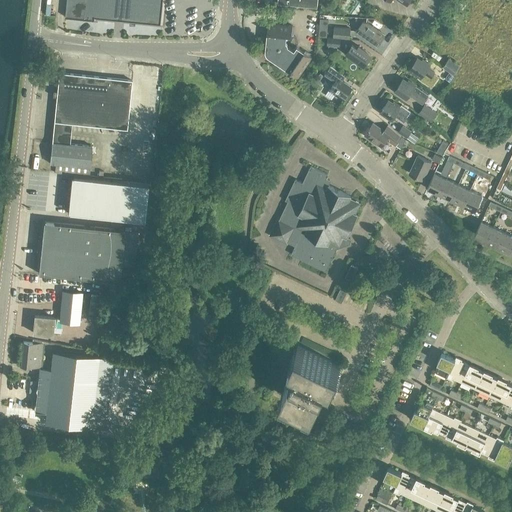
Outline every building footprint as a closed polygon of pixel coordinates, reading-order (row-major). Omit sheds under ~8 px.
[(163,28),(166,0),(67,0),(65,18),(163,28)] [(363,22),(356,31),(378,46),(385,35),(366,23),(363,22)] [(286,44),(286,35),(292,36),(293,26),(268,24),(265,51),(269,51),(270,55),(268,57),(298,78),(312,58),(297,47),(294,52),(287,47),(287,46),(287,45),(287,44),(286,44)] [(328,29),(319,28),(319,37),(327,38),(328,29)] [(334,28),(334,38),(350,39),(350,29),(334,28)] [(328,38),(328,46),(340,47),(341,39),(328,38)] [(352,45),(346,54),(353,58),(352,59),(356,62),(357,61),(364,66),(372,55),(359,46),(358,49),(352,45)] [(418,59),(410,70),(421,78),(424,73),(431,78),(435,73),(428,68),(430,65),(423,60),(422,61),(418,59)] [(330,67),(324,76),(334,83),(329,90),(344,100),(352,88),(342,81),(345,77),(330,67)] [(59,73),(54,122),(127,129),(131,81),(59,73)] [(455,77),(449,73),(445,79),(450,83),(455,77)] [(403,80),(396,91),(407,99),(409,95),(423,104),(429,95),(415,86),(416,86),(409,81),(408,83),(403,80)] [(403,105),(401,107),(394,102),(393,104),(389,101),(381,112),(392,120),(395,116),(404,122),(412,111),(403,105)] [(438,112),(426,104),(419,113),(432,121),(438,112)] [(373,124),(365,135),(382,147),(386,140),(395,146),(401,137),(388,126),(384,131),(373,124)] [(403,126),(399,133),(407,138),(412,132),(403,126)] [(56,165),(90,168),(92,147),(52,143),(50,164),(56,165)] [(442,158),(435,155),(432,160),(439,164),(441,159),(442,158)] [(418,156),(409,174),(423,180),(431,162),(418,156)] [(90,168),(56,165),(55,174),(88,177),(90,168)] [(326,180),(328,175),(311,167),(303,183),(295,180),(285,201),(288,202),(272,236),(295,247),(291,255),(326,272),(337,249),(349,245),(349,244),(347,238),(358,216),(353,213),(357,205),(349,201),(351,197),(328,186),(326,180)] [(439,195),(447,179),(435,173),(427,189),(439,195)] [(73,177),(70,214),(145,221),(148,185),(73,177)] [(458,185),(447,179),(439,195),(450,200),(458,185)] [(458,185),(450,200),(462,206),(470,190),(458,185)] [(511,188),(505,185),(502,191),(511,195),(511,188)] [(470,190),(462,206),(474,212),(482,196),(470,190)] [(44,222),(39,274),(119,282),(124,230),(44,222)] [(474,238),(486,243),(493,227),(481,222),(474,238)] [(505,233),(493,227),(486,243),(497,249),(505,233)] [(497,249),(509,254),(511,248),(511,236),(505,233),(497,249)] [(352,265),(346,278),(352,281),(358,268),(352,265)] [(340,289),(335,300),(342,303),(347,292),(340,289)] [(82,293),(62,291),(60,322),(80,323),(82,293)] [(102,296),(91,295),(89,315),(100,316),(102,296)] [(54,318),(35,316),(33,333),(53,335),(53,328),(56,328),(56,325),(54,325),(54,318)] [(33,343),(23,342),(21,366),(30,367),(31,365),(42,366),(44,345),(33,344),(33,343)] [(330,384),(331,382),(332,382),(340,366),(298,346),(290,362),(294,364),(290,371),(292,372),(282,393),(314,409),(324,387),(332,391),(334,386),(330,384)] [(51,371),(40,370),(35,412),(46,413),(45,423),(91,428),(92,418),(107,420),(113,360),(53,353),(51,371)] [(438,363),(439,363),(436,371),(447,376),(456,359),(444,353),(442,353),(438,363)] [(457,357),(456,359),(447,376),(447,378),(453,381),(454,379),(462,383),(470,365),(462,362),(463,360),(457,357)] [(462,383),(476,389),(484,372),(479,369),(479,368),(471,364),(470,365),(462,383)] [(485,370),(484,372),(476,389),(490,396),(498,378),(493,376),(493,374),(485,370)] [(490,396),(505,402),(511,385),(511,384),(507,383),(508,381),(499,377),(498,378),(490,396)] [(458,391),(457,393),(455,397),(461,400),(464,393),(458,391)] [(424,426),(433,409),(421,403),(417,410),(416,409),(411,419),(413,420),(424,426)] [(433,430),(439,433),(448,416),(433,409),(424,426),(424,427),(432,432),(433,430)] [(455,419),(448,416),(439,433),(447,436),(446,438),(452,441),(453,439),(461,422),(462,420),(455,417),(455,419)] [(476,429),(461,422),(453,439),(458,442),(458,443),(466,447),(467,446),(476,429)] [(476,429),(467,446),(473,448),(472,450),(481,454),(481,452),(490,435),(476,429)] [(497,439),(490,435),(481,452),(489,456),(488,458),(495,461),(495,459),(504,442),(505,440),(498,437),(497,439)] [(510,458),(511,459),(511,458),(511,454),(511,445),(504,442),(495,459),(507,464),(510,458)] [(384,477),(386,478),(383,485),(394,490),(402,473),(391,467),(391,468),(389,467),(384,477)] [(402,473),(394,490),(393,492),(400,495),(401,493),(408,497),(417,480),(409,476),(409,474),(403,471),(402,473)] [(425,484),(426,482),(417,478),(417,480),(408,497),(422,503),(431,486),(425,484)] [(431,484),(431,486),(422,503),(437,510),(445,493),(439,490),(440,489),(431,484)] [(454,495),(446,491),(445,493),(437,510),(441,511),(454,511),(461,500),(454,497),(454,495)] [(461,500),(454,511),(471,511),(474,506),(473,506),(474,504),(468,501),(467,503),(461,500)]
